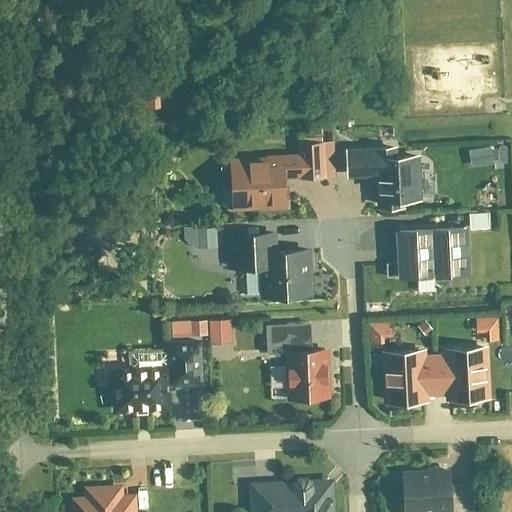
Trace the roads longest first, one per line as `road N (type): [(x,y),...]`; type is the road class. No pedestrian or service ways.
road 1 (residential): [(6,456),(360,438)]
road 2 (residential): [(360,438),(350,237)]
road 3 (residential): [(360,438),(511,432)]
